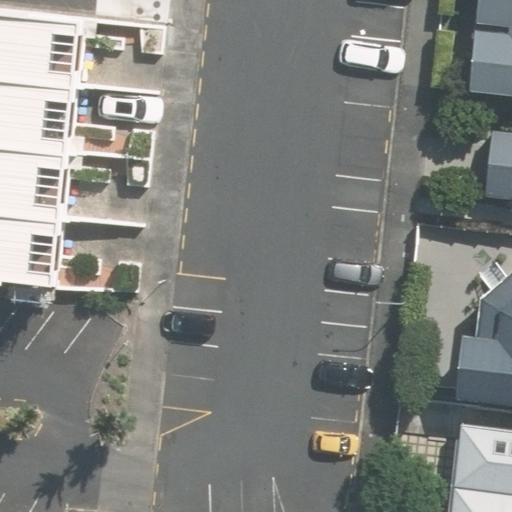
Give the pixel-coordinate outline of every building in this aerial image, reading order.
[(64,0),(0,0),(0,58),(85,67),(91,2),(64,0)] [(511,0),(465,0),(455,88),(511,93),(511,0)] [(0,130),(79,139),(85,67),(0,58),(0,130)] [(0,130),(0,201),(72,209),(79,139),(0,130)] [(511,137),(480,134),(472,199),(511,203),(511,137)] [(0,201),(0,267),(65,274),(72,209),(0,201)] [(511,272),(510,273),(475,294),(471,334),(458,332),(451,396),(511,402),(511,272)] [(511,511),(511,425),(454,419),(444,511),(511,511)]
